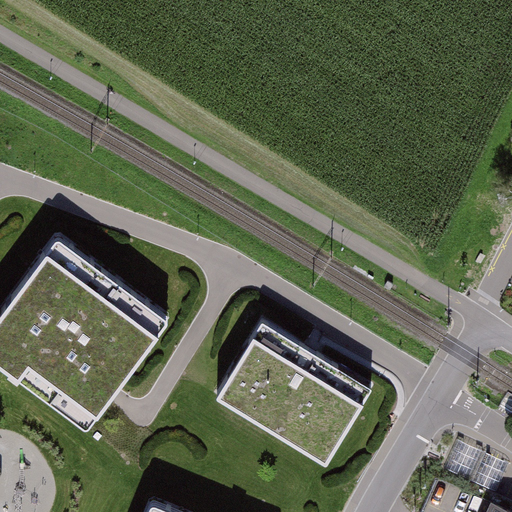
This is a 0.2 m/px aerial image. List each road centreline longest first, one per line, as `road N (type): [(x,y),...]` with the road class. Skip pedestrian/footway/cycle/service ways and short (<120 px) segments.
road 1 (residential): [(441,393),(234,265),(0,178)]
road 2 (residential): [(372,511),(441,393)]
